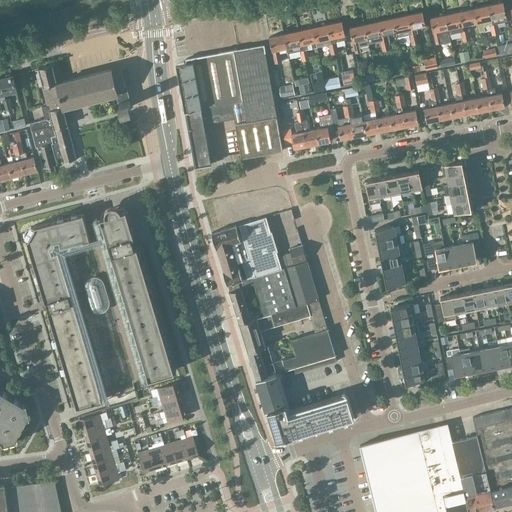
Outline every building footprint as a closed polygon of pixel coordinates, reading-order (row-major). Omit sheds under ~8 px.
[(488,4),(491,18),(506,15),(503,1),(488,4)] [(482,20),(491,18),(488,4),(473,8),(479,32),(485,30),(482,20)] [(478,32),(479,32),(473,8),(459,11),(462,25),(476,22),(478,32)] [(417,38),(415,27),(425,25),(422,11),(408,14),(412,34),(409,34),(411,39),(417,38)] [(464,30),(462,25),(459,11),(445,14),(449,34),(464,30)] [(397,37),(409,34),(412,34),(408,14),(393,17),(396,31),(397,37)] [(449,34),(445,14),(430,17),(433,31),(436,44),(441,43),(440,36),(449,34)] [(388,33),(396,31),(393,17),(379,20),(383,40),(380,41),(382,46),(388,44),(387,39),(389,39),(388,33)] [(346,39),(345,34),(342,20),(327,23),(330,37),(331,43),(329,44),(330,49),(337,48),(335,41),(346,39)] [(380,41),(383,40),(379,20),(364,23),(369,45),(369,43),(380,41)] [(316,41),(330,37),(327,23),(312,27),(316,41)] [(368,45),(369,45),(364,23),(349,27),(352,41),(353,41),(355,53),(361,52),(359,46),(368,44),(368,45)] [(312,27),(298,30),(301,44),(302,50),(300,50),(301,55),(308,54),(307,49),(317,47),(316,41),(312,27)] [(302,50),(301,44),(298,30),(284,33),(287,47),(288,53),(300,50),(302,50)] [(284,33),(269,36),(272,50),(275,63),(280,62),(279,56),(280,55),(278,49),(287,47),(284,33)] [(282,150),(263,44),(233,50),(188,57),(185,58),(186,62),(175,64),(184,110),(231,102),(234,118),(241,157),(282,150)] [(484,58),(496,55),(494,47),(482,50),(484,58)] [(423,59),(425,69),(425,70),(437,67),(435,56),(423,59)] [(58,62),(38,68),(43,86),(62,81),(59,72),(61,71),(58,62)] [(37,146),(52,142),(56,158),(61,157),(63,162),(77,159),(66,117),(72,116),(69,105),(117,93),(121,109),(131,106),(123,78),(120,66),(62,81),(43,86),(48,104),(42,106),(45,118),(30,122),(36,147),(37,146)] [(490,83),(489,77),(487,70),(482,71),(484,78),(481,78),(482,84),(490,83)] [(27,86),(24,72),(24,71),(17,73),(21,87),(27,86)] [(353,71),(341,74),(343,84),(355,82),(355,79),(358,78),(357,74),(353,74),(353,71)] [(428,83),(426,72),(414,74),(416,85),(428,83)] [(17,90),(13,74),(10,75),(10,74),(5,74),(5,76),(0,77),(4,93),(17,90)] [(407,89),(414,87),(411,75),(405,77),(407,89)] [(278,86),(280,96),(280,97),(294,94),(292,83),(278,86)] [(489,95),(491,108),(504,106),(502,92),(495,94),(494,88),(491,88),(490,83),(482,84),(483,90),(487,89),(488,95),(489,95)] [(450,103),(453,116),(465,113),(463,100),(462,100),(461,94),(458,95),(457,95),(454,96),(455,102),(450,103)] [(478,111),(491,108),(489,95),(488,95),(476,98),(478,111)] [(465,113),(478,111),(476,98),(463,100),(465,113)] [(424,108),(426,121),(440,119),(437,105),(436,100),(432,100),(431,99),(427,100),(429,107),(424,108)] [(204,123),(234,118),(231,102),(184,110),(184,111),(185,111),(194,165),(194,166),(211,162),(218,161),(217,155),(210,156),(204,123)] [(440,119),(453,116),(450,103),(437,105),(440,119)] [(392,128),(405,126),(402,112),(401,106),(397,107),(395,107),(396,114),(390,115),(392,128)] [(345,117),(337,119),(335,107),(330,108),(333,121),(332,121),(334,130),(338,129),(340,139),(353,136),(349,117),(345,118),(345,117)] [(332,121),(333,121),(330,108),(330,113),(319,116),(321,127),(315,128),(318,143),(330,140),(328,131),(334,130),(332,121)] [(352,110),(344,112),(345,117),(345,118),(349,117),(353,136),(366,133),(364,120),(363,120),(362,114),(355,115),(353,116),(352,110)] [(402,112),(405,126),(418,123),(416,110),(402,112)] [(379,131),(392,128),(390,115),(376,118),(379,131)] [(315,128),(309,130),(307,120),(303,120),(303,116),(298,116),(298,121),(301,121),(306,145),(318,143),(315,128)] [(371,119),(364,120),(366,133),(379,131),(376,118),(371,119)] [(9,130),(8,124),(7,121),(0,122),(0,129),(0,132),(9,130)] [(294,148),(306,145),(301,121),(298,121),(295,122),(297,132),(291,133),(290,128),(283,130),(285,143),(293,142),(294,148)] [(37,146),(43,167),(46,166),(47,171),(56,168),(55,164),(57,164),(56,158),(52,142),(37,146)] [(24,172),(37,169),(34,156),(28,158),(26,152),(23,153),(22,147),(14,149),(16,155),(19,154),(21,159),(24,172)] [(12,176),(24,172),(21,159),(19,154),(16,155),(13,155),(14,161),(8,163),(12,176)] [(243,167),(257,164),(256,158),(242,161),(243,167)] [(0,178),(12,176),(8,163),(1,165),(0,159),(0,178)] [(463,172),(461,161),(441,165),(444,176),(446,176),(446,175),(463,172)] [(407,172),(411,191),(422,189),(418,170),(407,172)] [(448,185),(467,181),(465,171),(463,172),(446,175),(446,176),(448,185)] [(401,194),(411,191),(407,172),(397,174),(401,194)] [(390,196),(401,194),(397,174),(386,176),(390,196)] [(379,198),(380,198),(390,196),(386,176),(376,178),(379,198)] [(381,202),(380,198),(379,198),(376,178),(365,180),(369,204),(381,202)] [(445,195),(450,194),(469,190),(467,181),(448,185),(443,186),(445,195)] [(452,204),(471,200),(469,190),(450,194),(452,204)] [(471,200),(452,204),(454,213),(472,210),(471,200)] [(287,212),(268,217),(270,226),(282,223),(283,227),(290,225),(287,212)] [(371,222),(384,219),(382,213),(370,215),(371,222)] [(236,224),(211,232),(216,247),(217,247),(224,270),(239,265),(243,279),(268,271),(268,270),(281,266),(266,216),(239,224),(237,225),(236,224)] [(376,239),(395,235),(393,225),(374,229),(376,239)] [(477,232),(461,235),(463,243),(467,262),(476,260),(475,254),(481,253),(479,240),(477,232)] [(51,258),(35,263),(77,406),(134,389),(132,382),(173,370),(132,234),(107,241),(105,234),(49,251),(51,258)] [(378,248),(397,244),(401,244),(399,234),(395,235),(376,239),(378,248)] [(448,266),(444,247),(443,239),(422,243),(427,268),(438,266),(438,268),(448,266)] [(457,264),(467,262),(463,243),(453,245),(457,264)] [(380,258),(399,254),(397,244),(378,248),(380,258)] [(291,288),(314,281),(303,245),(280,252),(291,288)] [(448,266),(457,264),(453,245),(444,247),(448,266)] [(382,267),(401,263),(399,254),(380,258),(382,267)] [(384,276),(403,273),(401,263),(382,267),(384,276)] [(227,283),(229,283),(243,279),(239,265),(224,270),(223,270),(227,283)] [(403,273),(384,276),(386,286),(405,282),(403,273)] [(229,283),(228,283),(229,287),(228,287),(229,290),(233,303),(234,309),(238,322),(239,323),(247,351),(247,352),(255,378),(282,370),(254,275),(243,279),(229,283)] [(497,306),(508,304),(504,284),(493,286),(497,306)] [(486,308),(497,306),(493,286),(483,288),(486,308)] [(476,310),(486,308),(483,288),(472,291),(476,310)] [(316,290),(304,294),(322,352),(313,355),(314,358),(312,359),(312,361),(336,354),(316,290)] [(465,312),(476,310),(472,291),(461,293),(465,312)] [(455,314),(465,312),(461,293),(451,295),(455,315),(455,314)] [(456,319),(455,314),(455,315),(451,295),(440,297),(441,304),(434,305),(438,322),(456,319)] [(411,313),(411,314),(415,313),(413,303),(390,307),(392,317),(411,313)] [(413,323),(411,314),(411,313),(392,317),(394,327),(413,323)] [(415,332),(415,333),(419,332),(417,322),(413,323),(394,327),(396,336),(415,332)] [(417,342),(415,333),(415,332),(396,336),(398,345),(417,342)] [(400,355),(418,351),(417,342),(398,345),(400,355)] [(501,364),(511,362),(507,343),(498,345),(501,364)] [(492,366),(501,364),(498,345),(488,347),(492,366)] [(469,351),(470,351),(469,347),(459,349),(464,372),(473,370),(469,351)] [(483,368),(492,366),(488,347),(479,349),(483,368)] [(459,349),(459,348),(446,350),(447,356),(444,357),(447,369),(453,368),(454,374),(464,372),(459,349)] [(473,370),(483,368),(479,349),(470,351),(469,351),(473,370)] [(401,364),(420,361),(418,351),(400,355),(401,364)] [(422,370),(420,361),(401,364),(403,374),(422,370)] [(436,367),(439,380),(445,378),(443,366),(436,367)] [(422,370),(403,374),(405,383),(428,379),(426,369),(422,370)] [(267,375),(255,378),(265,410),(268,409),(269,413),(276,438),(353,415),(350,406),(347,395),(288,413),(276,372),(267,375)] [(161,399),(180,393),(177,382),(157,388),(161,399)] [(0,439),(1,440),(2,443),(16,439),(15,436),(26,417),(29,416),(26,402),(23,403),(0,390),(0,439)] [(164,410),(183,404),(180,393),(161,399),(164,410)] [(183,404),(164,410),(166,417),(163,418),(164,422),(187,415),(183,404)] [(494,505),(511,500),(511,406),(472,416),(477,434),(494,505)] [(104,419),(101,420),(99,413),(80,419),(83,430),(102,424),(105,423),(104,419)] [(105,423),(102,424),(83,430),(86,441),(106,435),(103,427),(106,426),(105,423)] [(427,428),(359,444),(374,504),(385,502),(387,511),(467,511),(469,511),(451,441),(447,423),(427,428)] [(477,434),(451,441),(469,511),(494,505),(477,434)] [(111,441),(108,442),(106,435),(86,441),(90,452),(112,445),(111,441)] [(181,439),(187,458),(199,455),(193,435),(186,438),(185,435),(181,436),(182,439),(181,439)] [(176,462),(187,458),(181,439),(171,442),(176,462)] [(166,465),(176,462),(171,442),(164,444),(163,441),(159,443),(160,445),(166,465)] [(155,468),(166,465),(160,445),(159,443),(155,444),(155,447),(149,449),(155,468)] [(93,463),(112,457),(110,450),(113,449),(112,445),(90,452),(93,463)] [(143,472),(155,468),(149,449),(137,452),(143,472)] [(96,473),(116,468),(112,457),(93,463),(96,473)] [(116,468),(96,473),(99,485),(119,479),(117,472),(120,471),(118,467),(116,468)] [(59,511),(53,481),(11,486),(14,511),(59,511)] [(8,511),(4,484),(0,484),(0,511),(8,511)]
